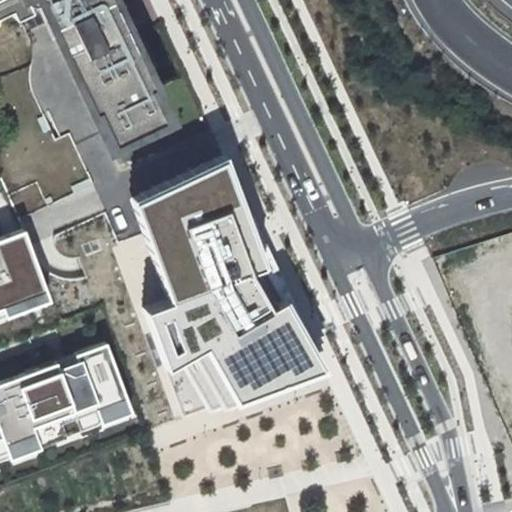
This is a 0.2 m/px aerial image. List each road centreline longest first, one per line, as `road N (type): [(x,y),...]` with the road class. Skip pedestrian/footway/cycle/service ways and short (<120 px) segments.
road 1 (tertiary): [(328,247),(425,454),(456,500)]
road 2 (tertiary): [(456,500),(430,395),(364,244)]
road 3 (tertiary): [(364,244),(275,64),(241,26)]
road 4 (tertiary): [(241,26),(251,79),(328,247)]
road 5 (trunk): [(364,244),(511,187)]
